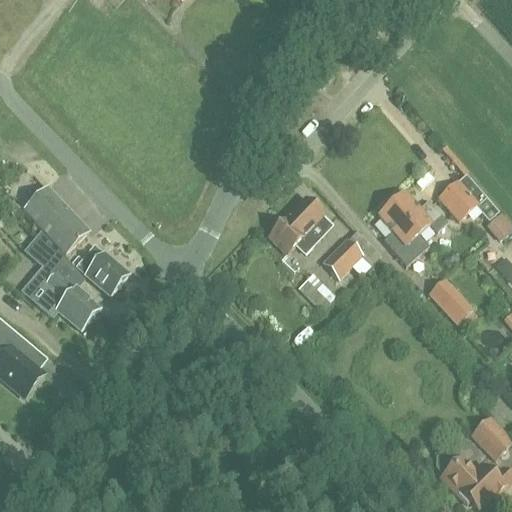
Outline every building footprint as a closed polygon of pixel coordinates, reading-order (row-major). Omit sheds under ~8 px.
[(343,38),(338,47),(357,57),(362,47),(343,38)] [(334,75),(321,67),(311,82),(323,91),(334,75)] [(468,180),(468,181),(439,204),(459,228),(477,214),(487,226),(498,217),(468,180)] [(65,261),(89,237),(47,193),(22,216),(65,261)] [(0,229),(2,232),(21,214),(6,197),(0,202),(0,229)] [(405,199),(392,210),(417,240),(440,220),(428,206),(419,214),(405,199)] [(322,235),(329,228),(323,222),(324,221),(306,203),(269,241),(287,258),(296,249),(306,258),(325,238),(322,235)] [(417,240),(392,210),(379,222),(392,237),(383,246),(395,259),(417,240)] [(505,246),(511,241),(511,219),(509,215),(492,227),(505,246)] [(339,285),(363,260),(366,263),(374,255),(356,236),(347,244),(322,268),(339,285)] [(99,313),(84,300),(75,293),(84,283),(64,261),(42,237),(36,244),(42,249),(32,260),(53,279),(44,289),(64,306),(57,314),(81,335),(99,313)] [(110,300),(129,279),(94,249),(76,271),(110,300)] [(327,289),(319,296),(307,284),(298,292),(322,317),(331,308),(325,302),(331,297),(329,294),(330,292),(327,289)] [(478,322),(472,315),(473,314),(445,284),(428,299),(457,330),(458,329),(464,335),(478,322)] [(44,379),(27,364),(27,360),(33,354),(34,352),(0,324),(0,354),(5,359),(0,365),(0,380),(25,402),(40,383),(44,379)] [(511,444),(511,440),(493,422),(489,418),(471,436),(496,460),(511,444)] [(467,508),(470,505),(477,511),(480,511),(492,501),(495,504),(511,486),(511,481),(503,472),(494,481),(485,471),(475,481),(460,466),(451,457),(443,456),(437,462),(437,470),(446,480),(443,483),(467,508)]
